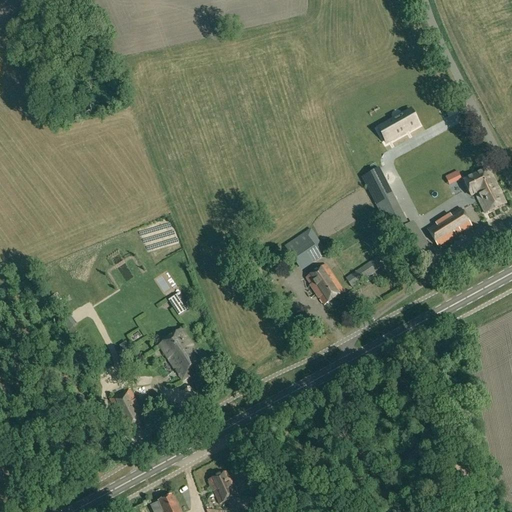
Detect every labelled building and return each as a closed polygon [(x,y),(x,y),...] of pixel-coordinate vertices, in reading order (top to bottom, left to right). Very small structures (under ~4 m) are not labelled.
[(404,49),(392,53),(395,60),(407,55),(404,49)] [(411,88),(420,83),(406,56),(397,61),(411,88)] [(418,124),(411,110),(385,124),(393,138),(404,132),(404,131),(408,128),(409,129),(418,124)] [(423,187),(429,200),(446,192),(443,183),(444,182),(435,161),(423,166),(418,153),(407,158),(399,138),(382,145),(402,195),(423,187)] [(380,168),(362,177),(388,229),(389,229),(393,235),(408,225),(406,220),(380,168)] [(498,186),(490,169),(464,181),(472,196),(477,194),(478,196),(484,193),(484,192),(498,186)] [(452,174),(456,182),(461,179),(457,171),(452,174)] [(484,193),(478,196),(486,214),(507,204),(498,186),(484,192),(484,193)] [(439,248),(473,226),(461,208),(428,230),(439,248)] [(285,247),(301,271),(327,254),(311,230),(285,247)] [(352,288),(387,265),(381,255),(346,278),(352,288)] [(325,306),(345,292),(327,265),(306,278),(311,285),(310,286),(316,295),(317,294),(325,306)] [(248,272),(258,290),(275,280),(272,274),(266,278),(259,266),(248,272)] [(186,311),(183,307),(176,311),(179,316),(186,311)] [(184,381),(205,366),(192,346),(193,345),(183,330),(160,345),(184,381)] [(130,347),(127,341),(120,346),(123,351),(130,347)] [(128,436),(149,425),(132,390),(110,400),(128,436)] [(220,504),(239,496),(228,471),(209,480),(220,504)] [(181,511),(174,495),(160,501),(164,511),(181,511)]
